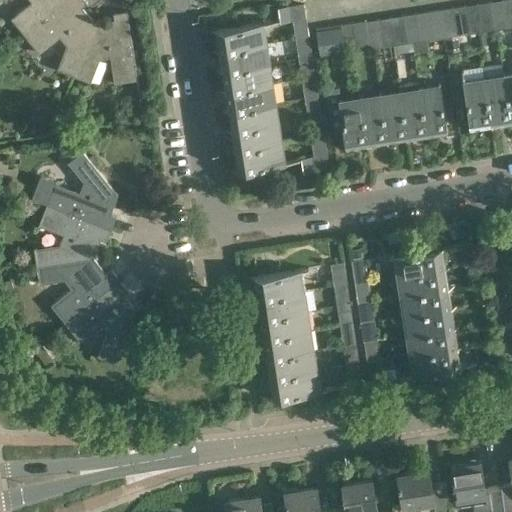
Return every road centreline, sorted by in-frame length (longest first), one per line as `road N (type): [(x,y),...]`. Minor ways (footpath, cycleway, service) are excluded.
road 1 (residential): [(174,0),(203,191),(215,204),(233,210),(511,169)]
road 2 (tertiary): [(125,469),(511,409)]
road 3 (tertiary): [(0,504),(125,469)]
road 4 (tertiary): [(125,469),(0,471)]
